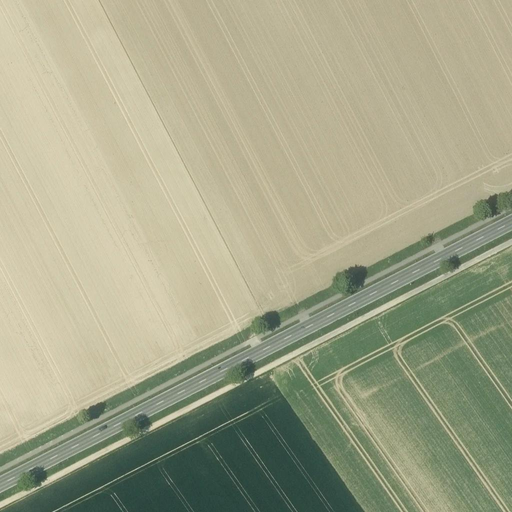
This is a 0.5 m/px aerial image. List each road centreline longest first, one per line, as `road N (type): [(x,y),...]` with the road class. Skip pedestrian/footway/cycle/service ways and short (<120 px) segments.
road 1 (track): [(511,243),(0,507)]
road 2 (secondary): [(511,223),(0,486)]
